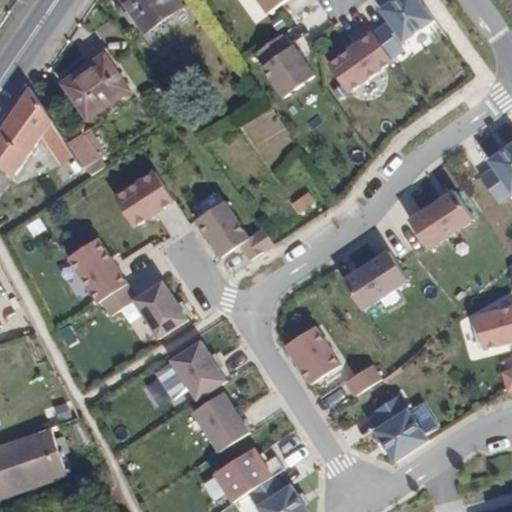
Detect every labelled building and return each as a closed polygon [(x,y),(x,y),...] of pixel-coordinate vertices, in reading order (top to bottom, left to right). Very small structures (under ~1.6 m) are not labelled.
[(152,38),(186,12),(177,0),(131,0),(127,3),(152,38)] [(290,0),(260,0),(271,14),(290,0)] [(390,22),(374,33),(393,59),(405,50),(402,46),(434,23),(417,0),(396,0),(391,4),(382,10),(390,22)] [(393,59),(374,33),(330,65),(350,93),(395,62),(393,59)] [(284,35),(258,53),(267,66),(265,68),(287,98),(317,76),(295,46),(293,48),(284,35)] [(137,92),(113,58),(89,74),(113,108),(137,92)] [(65,82),(94,121),(113,108),(89,74),(84,68),(65,82)] [(74,176),(91,164),(33,83),(0,132),(0,162),(10,168),(39,124),(74,176)] [(511,194),(511,144),(507,148),(499,154),(488,162),(493,169),(479,179),(498,205),(511,194)] [(499,154),(507,148),(505,145),(496,151),(499,154)] [(177,202),(157,172),(117,198),(137,228),(177,202)] [(291,202),(300,214),(316,203),(307,190),(291,202)] [(476,220),(456,191),(411,220),(431,250),(476,220)] [(235,203),(206,221),(230,259),(250,246),(260,262),(284,246),(273,230),(259,239),(235,203)] [(103,302),(130,285),(101,239),(71,258),(101,304),(103,302)] [(391,251),(345,281),(365,311),(410,281),(391,251)] [(139,299),(130,285),(103,302),(113,317),(136,302),(160,339),(190,320),(165,282),(139,299)] [(511,342),(511,307),(477,317),(486,350),(511,342)] [(344,364),(319,326),(288,346),(313,384),(344,364)] [(213,357),(203,341),(173,361),(199,400),(229,381),(219,365),(213,357)] [(219,365),(222,363),(217,354),(213,357),(219,365)] [(352,380),(361,394),(387,377),(378,363),(352,380)] [(252,433),(226,393),(196,412),(222,452),(252,433)] [(396,462),(431,440),(401,395),(374,412),(383,426),(376,431),(396,462)] [(0,486),(70,462),(55,416),(0,434),(0,486)] [(235,502),(286,469),(278,456),(266,463),(257,448),(217,474),(235,502)] [(254,500),(259,511),(307,511),(293,482),(254,500)] [(258,511),(250,496),(235,504),(238,511),(258,511)]
